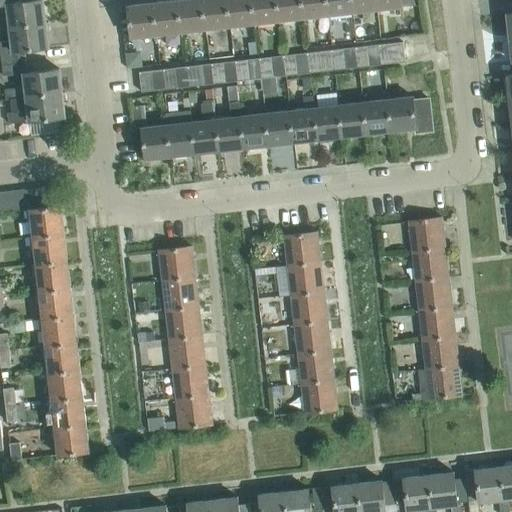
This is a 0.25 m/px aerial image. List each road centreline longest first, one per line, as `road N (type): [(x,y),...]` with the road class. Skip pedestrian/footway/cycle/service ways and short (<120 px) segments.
road 1 (residential): [(456,175),(139,211),(101,187),(95,157)]
road 2 (residential): [(107,434),(67,161)]
road 3 (residential): [(456,175),(469,146),(453,0)]
road 4 (residential): [(95,157),(78,0)]
